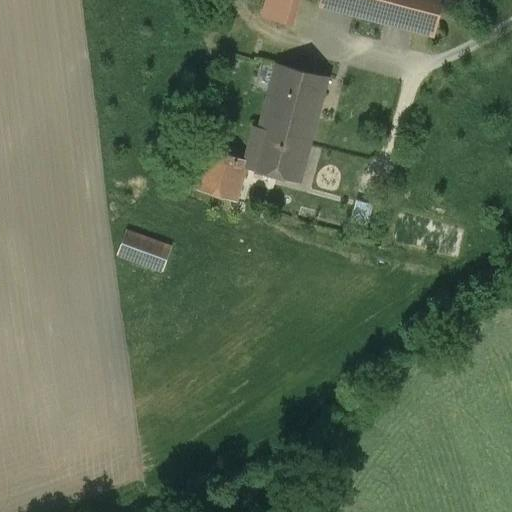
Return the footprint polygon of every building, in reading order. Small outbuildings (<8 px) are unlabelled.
[(300,0),(266,0),(262,16),(293,25),(300,0)] [(443,0),(320,0),(319,5),(434,36),(443,0)] [(259,58),(244,114),(312,132),(314,132),(328,78),(259,58)] [(247,168),(299,181),(312,132),(244,114),(241,123),(254,126),(245,160),(248,161),(247,168)] [(247,168),(248,161),(245,160),(208,148),(196,189),(236,201),(247,168)] [(171,248),(126,230),(117,253),(162,271),(171,248)]
